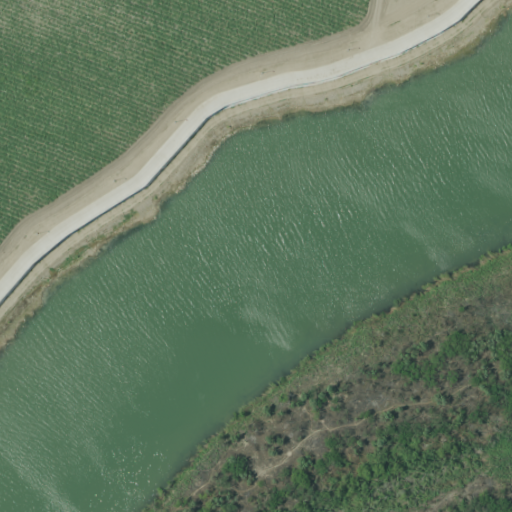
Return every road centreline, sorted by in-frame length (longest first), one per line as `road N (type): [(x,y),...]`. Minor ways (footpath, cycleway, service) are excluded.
road 1 (residential): [(465,0),(369,57),(208,108),(143,179),(57,230),(0,286)]
road 2 (residential): [(374,29),(201,92),(127,162),(44,215),(0,258)]
